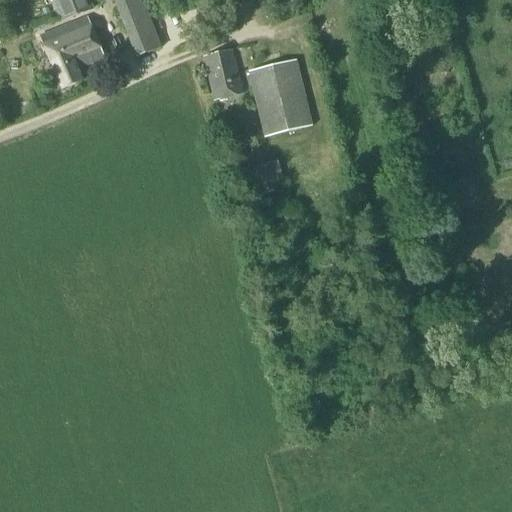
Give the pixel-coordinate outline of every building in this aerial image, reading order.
[(50,0),(60,25),(93,11),(88,0),(50,0)] [(135,59),(160,49),(140,0),(120,0),(113,3),(135,59)] [(61,91),(81,83),(76,71),(103,59),(87,19),(39,39),(61,91)] [(214,102),(242,95),(231,52),(203,59),(214,102)] [(263,139),(311,127),(295,63),(247,75),(263,139)] [(262,148),(260,141),(236,148),(243,171),(229,176),(237,204),(273,193),(271,186),(282,182),(276,163),(275,163),(270,146),(262,148)]
